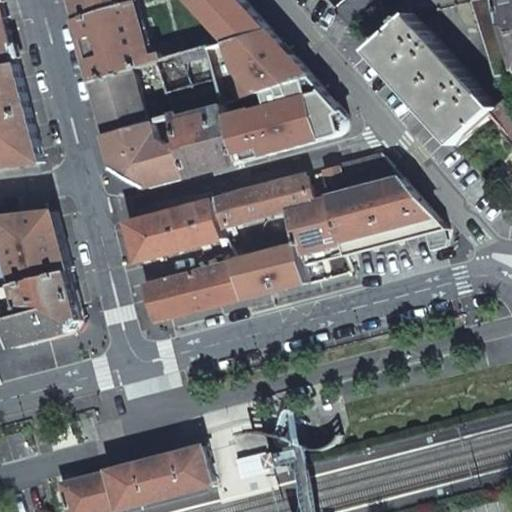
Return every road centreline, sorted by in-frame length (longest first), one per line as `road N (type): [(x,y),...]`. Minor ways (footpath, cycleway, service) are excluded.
road 1 (tertiary): [(132,366),(485,272)]
road 2 (residential): [(95,219),(390,134)]
road 3 (tertiary): [(85,180),(37,0)]
road 4 (residential): [(276,0),(390,134)]
road 5 (tertiary): [(132,366),(95,219)]
road 6 (residential): [(390,134),(481,237)]
road 7 (tertiary): [(132,366),(0,401)]
